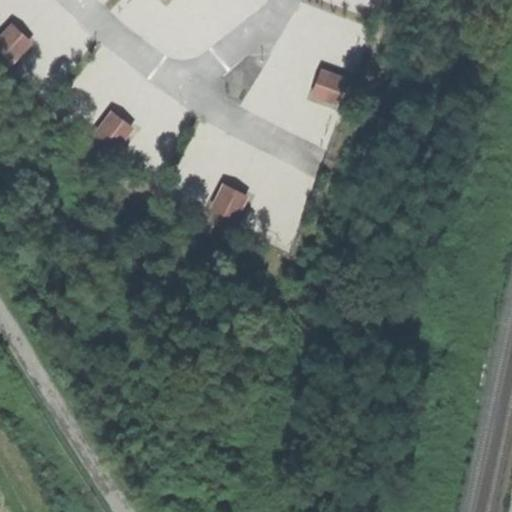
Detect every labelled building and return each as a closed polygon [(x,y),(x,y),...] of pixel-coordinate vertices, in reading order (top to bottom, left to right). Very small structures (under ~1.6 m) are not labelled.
[(342,0),(373,11),(376,0),(342,0)] [(12,25),(3,34),(21,51),(30,42),(12,25)] [(21,51),(3,34),(0,37),(0,48),(13,60),(21,51)] [(313,94),(325,98),(333,75),(322,70),(313,94)] [(345,79),(333,75),(325,98),(337,103),(345,79)] [(112,112),(104,122),(123,137),(131,127),(112,112)] [(115,147),(123,137),(104,122),(96,133),(115,147)] [(224,185),(218,196),(240,207),(246,196),(224,185)] [(289,233),(301,206),(270,193),(258,219),(289,233)] [(235,219),(240,207),(218,196),(212,207),(235,219)]
